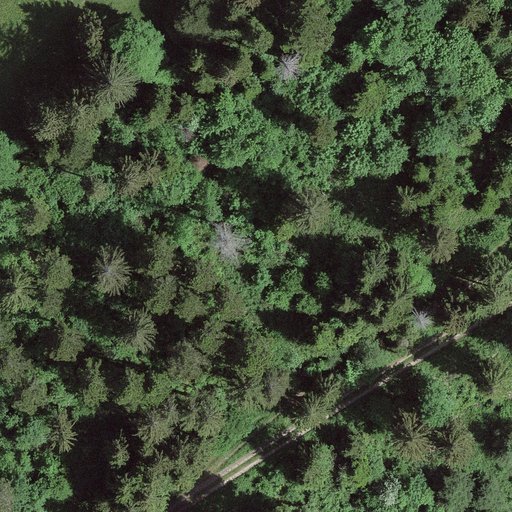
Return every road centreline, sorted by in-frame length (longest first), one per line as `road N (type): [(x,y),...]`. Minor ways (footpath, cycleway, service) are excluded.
road 1 (track): [(511,217),(163,511)]
road 2 (track): [(170,511),(511,300)]
